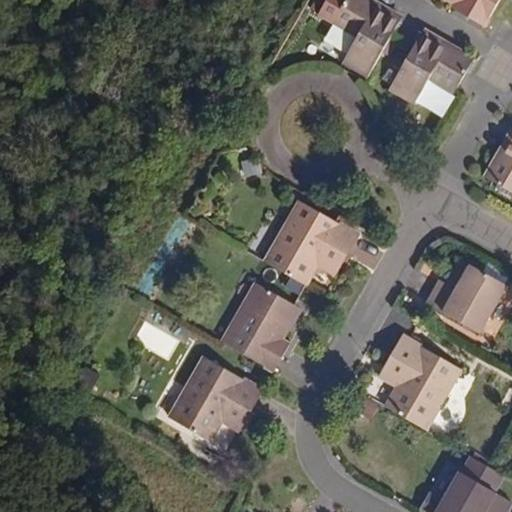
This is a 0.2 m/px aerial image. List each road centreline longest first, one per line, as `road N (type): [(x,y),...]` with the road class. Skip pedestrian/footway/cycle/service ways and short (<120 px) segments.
road 1 (residential): [(382,511),(331,483),(309,443),(321,391),(424,195)]
road 2 (residential): [(356,151),(360,108),(341,86),(312,80),(286,91),(270,117),(285,161)]
road 3 (residential): [(508,50),(424,195)]
